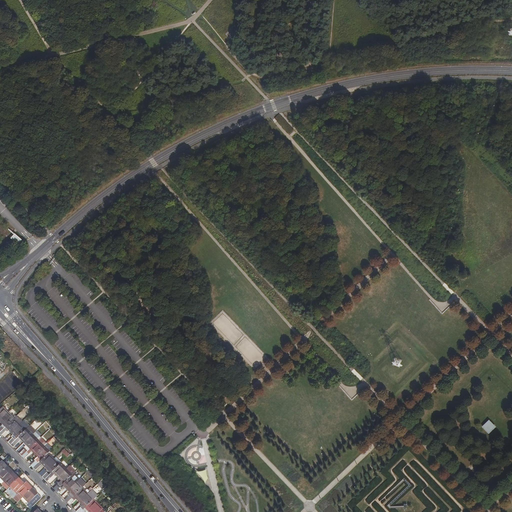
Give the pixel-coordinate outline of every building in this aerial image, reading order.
[(0,421),(0,422),(8,413),(2,407),(0,409),(0,421)] [(14,419),(8,413),(0,422),(3,425),(6,427),(14,419)] [(14,419),(6,427),(8,430),(11,433),(20,425),(14,419)] [(489,420),(482,427),(489,434),(495,427),(489,420)] [(41,426),(47,432),(51,428),(45,422),(41,426)] [(20,425),(11,433),(17,439),(19,437),(25,431),(20,425)] [(6,427),(0,432),(0,434),(1,436),(8,430),(6,427)] [(19,437),(24,443),(33,435),(27,429),(25,431),(19,437)] [(33,435),(24,443),(30,449),(38,441),(33,435)] [(38,441),(30,449),(36,454),(46,444),(43,441),(41,443),(38,441)] [(39,458),(31,466),(33,468),(38,464),(40,462),(48,454),(50,452),(47,449),(49,447),(46,444),(36,454),(39,458)] [(48,454),(40,462),(45,468),(54,460),(48,454)] [(54,460),(45,468),(51,474),(53,472),(61,464),(62,463),(56,457),(54,460)] [(53,472),(58,477),(67,469),(61,464),(53,472)] [(13,473),(7,467),(0,474),(0,477),(4,481),(13,473)] [(67,469),(58,477),(64,483),(71,477),(72,475),(67,469)] [(209,480),(207,470),(201,471),(203,481),(209,480)] [(18,478),(13,473),(4,481),(10,487),(18,478)] [(71,477),(64,483),(62,485),(68,491),(76,483),(71,477)] [(24,484),(18,478),(10,487),(15,493),(17,491),(24,484)] [(26,483),(24,484),(17,491),(23,497),(32,488),(26,483)] [(76,483),(68,491),(74,497),(82,488),(76,483)] [(41,498),(32,488),(23,497),(20,499),(26,505),(29,503),(32,507),(41,498)] [(82,488),(74,497),(79,502),(88,494),(82,488)] [(88,494),(79,502),(85,508),(93,500),(88,494)] [(93,500),(85,508),(88,511),(92,511),(99,506),(93,500)]
